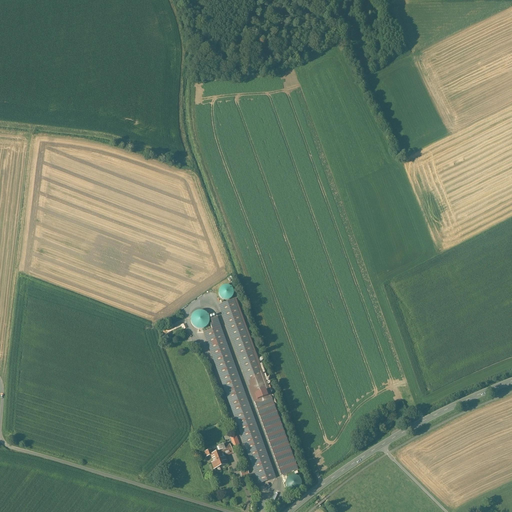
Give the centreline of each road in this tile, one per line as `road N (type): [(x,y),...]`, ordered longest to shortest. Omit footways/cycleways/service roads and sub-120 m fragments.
road 1 (unclassified): [(0,379),(5,445),(229,511)]
road 2 (tertiary): [(288,511),(381,445),(511,380)]
road 3 (track): [(2,382),(33,128)]
